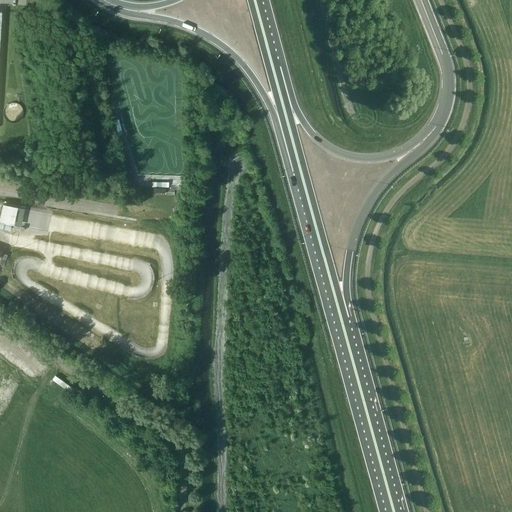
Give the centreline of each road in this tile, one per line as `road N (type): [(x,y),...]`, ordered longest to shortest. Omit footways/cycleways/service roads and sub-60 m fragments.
road 1 (trunk): [(123,9),(193,29),(229,50),(293,145)]
road 2 (trunk): [(341,319),(354,229),(386,177),(421,143)]
road 3 (trunk): [(393,511),(341,319)]
road 4 (trunk): [(421,143),(372,159),(331,149),(314,138),(273,69)]
road 5 (trunk): [(341,319),(293,145)]
road 6 (trunk): [(420,0),(447,71),(444,108),(421,143)]
